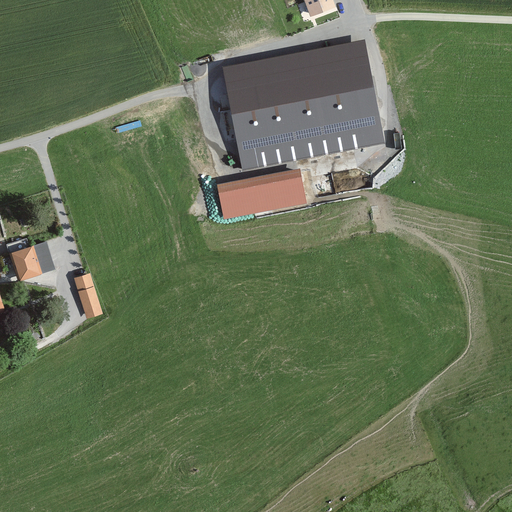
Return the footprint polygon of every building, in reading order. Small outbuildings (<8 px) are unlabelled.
[(299,0),(306,17),(331,8),(328,0),(299,0)] [(234,71),(219,79),(238,173),(310,159),(307,145),(361,134),(344,50),(234,71)] [(214,186),(221,221),(302,204),(295,169),(214,186)] [(43,275),(34,246),(12,253),(21,281),(43,275)] [(103,314),(90,273),(74,278),(87,319),(103,314)]
